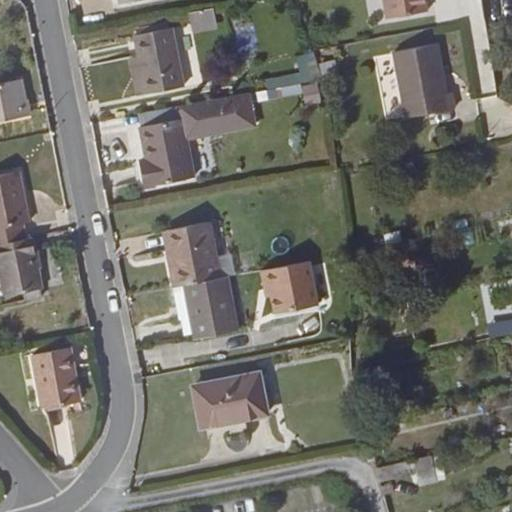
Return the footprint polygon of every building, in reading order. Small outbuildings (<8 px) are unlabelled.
[(384,0),(387,18),(427,11),(425,0),(384,0)] [(511,0),(484,0),(487,13),(511,7),(511,0)] [(209,7),(189,11),(193,32),(213,28),(209,7)] [(504,34),(502,24),(485,26),(487,37),(504,34)] [(171,27),(134,35),(138,56),(146,94),(183,86),(171,27)] [(437,43),(394,52),(406,117),(455,108),(451,92),(447,93),(437,43)] [(146,94),(138,56),(130,57),(138,95),(146,94)] [(334,60),(321,64),(325,79),(338,75),(334,60)] [(21,78),(0,82),(0,120),(28,115),(21,78)] [(298,83),(259,90),(260,98),(299,91),(298,83)] [(319,99),(317,84),(304,87),(307,102),(319,99)] [(182,118),(186,138),(255,125),(249,93),(180,105),(182,118)] [(186,138),(182,118),(141,126),(147,159),(139,161),(144,187),(193,178),(186,138)] [(23,223),(29,222),(19,171),(0,174),(0,243),(26,238),(23,223)] [(511,234),(511,217),(497,221),(501,238),(511,234)] [(176,260),(170,261),(175,285),(185,284),(221,277),(209,221),(170,229),(176,260)] [(176,260),(170,229),(164,230),(170,261),(176,260)] [(42,288),(32,237),(26,238),(0,243),(0,269),(5,295),(42,288)] [(319,304),(311,260),(262,269),(266,287),(271,286),(272,293),(275,312),(319,304)] [(195,335),(196,338),(238,331),(227,276),(221,277),(185,284),(195,335)] [(511,278),(493,284),(497,300),(511,295),(511,278)] [(195,335),(185,284),(175,285),(172,286),(179,320),(181,319),(185,337),(195,335)] [(70,346),(33,353),(43,407),(80,400),(70,346)] [(259,373),(193,386),(201,427),(267,413),(259,373)] [(418,471),(415,458),(377,467),(380,479),(418,471)]
